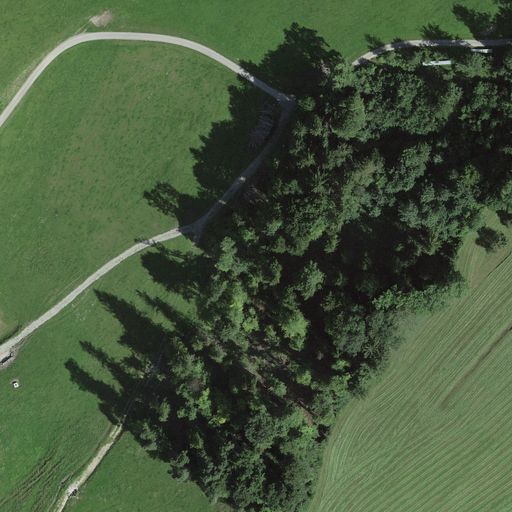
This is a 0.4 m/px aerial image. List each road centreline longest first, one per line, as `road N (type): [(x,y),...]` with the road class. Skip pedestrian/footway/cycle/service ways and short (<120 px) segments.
road 1 (track): [(0,124),(52,56),(75,40),(103,35),(205,49),(297,107),(378,51),(511,41)]
road 2 (track): [(0,352),(135,246),(192,232),(297,107)]
